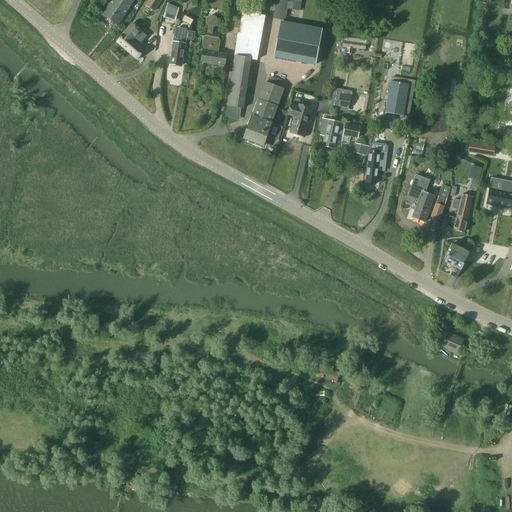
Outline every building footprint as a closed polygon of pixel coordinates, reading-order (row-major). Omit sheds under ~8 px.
[(112,0),(102,16),(117,25),(133,0),(112,0)] [(148,0),(145,6),(154,12),(161,0),(148,0)] [(275,1),(273,19),(285,21),(287,10),(300,12),(300,4),(301,0),(274,0),(275,1)] [(168,4),(165,14),(167,15),(176,17),(177,11),(178,9),(168,4)] [(234,57),(227,106),(243,109),(251,59),(256,60),(260,38),(261,38),(265,17),(242,13),(239,34),(238,34),(234,57)] [(203,36),(201,50),(203,51),(201,62),(224,65),(226,55),(218,54),(220,41),(219,39),(220,31),(213,30),(213,28),(217,25),(218,21),(215,17),(210,16),(207,18),(206,23),(208,27),(208,29),(207,29),(206,29),(205,37),(203,36)] [(280,22),(274,58),(315,65),(322,29),(280,22)] [(132,24),(117,42),(137,59),(144,52),(138,47),(147,37),(143,34),(132,24)] [(175,34),(170,64),(181,66),(185,40),(192,41),(194,41),(195,33),(193,33),(187,31),(186,29),(177,28),(176,29),(175,34)] [(390,83),(385,113),(403,116),(407,95),(412,96),(413,96),(415,81),(414,81),(409,80),(408,86),(390,83)] [(264,83),(244,139),(262,146),(283,90),(264,83)] [(347,109),(350,97),(351,93),(342,91),(341,95),(338,107),(347,109)] [(291,103),(288,115),(295,117),(290,133),(303,137),(309,116),(308,116),(310,109),(291,103)] [(322,119),(320,131),(325,132),(322,146),(334,149),(337,134),(357,138),(359,128),(322,119)] [(470,143),(468,153),(485,155),(487,146),(470,143)] [(355,144),(352,153),(366,156),(369,147),(355,144)] [(364,177),(363,182),(366,183),(375,184),(376,170),(385,171),(387,153),(379,152),(372,151),(370,151),(369,155),(366,178),(364,177)] [(474,171),(470,187),(476,189),(480,172),(474,171)] [(416,176),(408,196),(418,200),(411,218),(425,222),(434,197),(424,193),(428,181),(416,176)] [(490,189),(487,204),(511,209),(511,207),(511,182),(502,181),(500,191),(490,189)] [(453,200),(451,209),(458,211),(457,217),(467,220),(472,197),(461,195),(460,201),(453,200)] [(439,220),(444,207),(446,199),(438,196),(435,204),(430,217),(439,220)] [(449,217),(446,228),(464,232),(467,220),(457,217),(456,219),(449,217)] [(449,254),(445,262),(460,270),(464,262),(465,262),(469,253),(451,244),(448,250),(451,251),(449,254)] [(445,334),(441,344),(457,352),(462,342),(445,334)]
